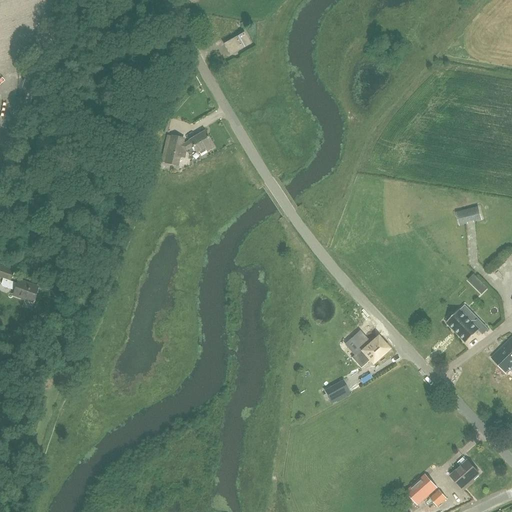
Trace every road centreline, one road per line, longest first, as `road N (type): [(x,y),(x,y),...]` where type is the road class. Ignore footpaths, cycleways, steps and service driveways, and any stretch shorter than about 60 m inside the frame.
road 1 (unclassified): [(511,461),(289,215),(168,0)]
road 2 (unclassified): [(0,178),(62,0)]
road 3 (track): [(131,163),(171,43),(182,32)]
road 4 (track): [(86,295),(131,163)]
